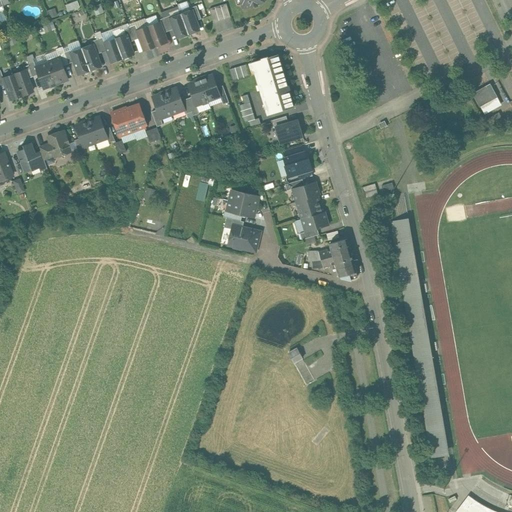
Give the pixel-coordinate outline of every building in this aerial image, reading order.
[(77,0),(65,4),(67,11),(80,7),(77,0)] [(264,0),(240,0),(243,9),(251,6),(252,8),(258,5),(258,4),(265,2),(264,0)] [(226,3),(221,5),(225,19),(231,17),(226,3)] [(221,5),(215,7),(219,20),(225,19),(221,5)] [(201,19),(197,6),(191,8),(191,10),(192,10),(196,21),(201,19)] [(215,7),(209,9),(214,22),(219,20),(215,7)] [(196,21),(192,10),(191,10),(181,14),(189,34),(199,30),(196,21)] [(171,18),(170,18),(174,29),(178,38),(189,34),(181,14),(171,18)] [(174,29),(170,18),(171,18),(170,16),(164,18),(169,31),(174,29)] [(164,18),(158,20),(159,23),(163,33),(169,31),(164,18)] [(159,23),(148,27),(156,46),(166,42),(163,33),(159,23)] [(136,25),(130,27),(135,40),(140,38),(138,31),(138,30),(136,25)] [(130,27),(124,29),(126,35),(129,42),(135,40),(130,27)] [(138,30),(138,31),(140,38),(145,50),(156,46),(148,27),(138,30)] [(129,42),(126,35),(116,39),(123,58),(134,54),(129,42)] [(105,43),(103,37),(97,39),(102,52),(107,50),(105,43)] [(97,39),(91,41),(93,45),(96,54),(102,52),(97,39)] [(123,58),(116,39),(105,43),(107,50),(112,62),(123,58)] [(96,54),(93,45),(82,49),(90,70),(101,67),(96,54)] [(65,52),(62,47),(56,49),(60,58),(63,66),(69,64),(65,52)] [(71,53),(74,61),(79,74),(90,70),(82,49),(71,53)] [(70,50),(65,52),(69,64),(74,61),(71,53),(70,50)] [(278,55),(268,58),(268,57),(261,59),(262,60),(252,62),(255,72),(258,71),(260,78),(283,71),(283,70),(282,66),(280,60),(279,56),(278,55)] [(63,66),(60,58),(48,62),(56,83),(68,79),(63,66)] [(34,61),(28,63),(29,65),(33,77),(39,74),(36,67),(34,61)] [(36,67),(39,74),(43,88),(56,83),(48,62),(36,67)] [(246,64),(230,69),(233,81),(250,76),(246,64)] [(33,77),(29,65),(23,67),(24,70),(27,79),(33,77)] [(27,79),(24,70),(13,74),(21,96),(32,92),(27,79)] [(283,71),(260,78),(261,84),(263,83),(265,89),(263,90),(267,102),(269,101),(270,107),(268,108),(270,114),(277,112),(278,112),(283,110),(294,107),(294,105),(293,101),(292,101),(291,96),(290,92),(289,91),(290,91),(289,86),(288,86),(288,85),(287,81),(286,81),(285,76),(284,72),(283,71)] [(3,78),(5,85),(11,100),(21,96),(13,74),(3,78)] [(213,75),(201,80),(208,101),(209,100),(220,96),(217,88),(213,75)] [(201,80),(188,84),(193,96),(196,105),(202,103),(203,104),(209,101),(209,100),(208,101),(201,80)] [(229,102),(223,85),(217,88),(220,96),(223,105),(229,102)] [(492,86),(487,88),(486,86),(472,93),(480,106),(482,105),(485,112),(500,104),(497,97),(498,97),(492,86)] [(182,101),(177,88),(165,93),(173,114),(185,109),(182,101)] [(165,93),(153,97),(157,110),(160,118),(161,118),(173,114),(165,93)] [(196,105),(193,96),(187,98),(192,112),(193,115),(199,113),(196,105)] [(192,112),(187,98),(182,101),(185,109),(186,114),(192,112)] [(244,104),(239,105),(244,122),(248,121),(255,119),(250,102),(244,104)] [(139,104),(127,108),(136,131),(138,131),(140,131),(144,130),(145,128),(144,125),(147,125),(139,104)] [(127,107),(111,113),(120,137),(136,131),(127,108),(127,107)] [(160,118),(157,110),(152,112),(157,127),(163,124),(161,118),(160,118)] [(286,116),(271,121),(273,127),(275,127),(288,123),(286,116)] [(105,129),(100,117),(88,121),(96,142),(107,138),(108,137),(105,129)] [(255,119),(248,121),(250,127),(253,126),(261,124),(259,118),(255,119)] [(288,123),(275,127),(281,143),(303,136),(298,120),(288,123)] [(88,121),(76,126),(80,138),(83,146),(84,146),(96,142),(88,121)] [(115,140),(110,127),(105,129),(108,137),(107,138),(109,142),(115,140)] [(157,127),(146,131),(150,142),(161,138),(157,127)] [(63,130),(52,135),(53,137),(51,140),(49,141),(50,143),(54,155),(55,157),(60,156),(64,158),(66,153),(71,152),(68,144),(69,143),(67,138),(66,138),(63,130)] [(80,138),(75,140),(79,151),(85,149),(84,146),(83,146),(80,138)] [(122,140),(116,142),(120,153),(127,151),(122,140)] [(34,153),(30,143),(21,146),(23,149),(18,151),(17,154),(24,172),(30,170),(31,171),(39,168),(40,170),(46,167),(43,159),(40,151),(34,153)] [(50,143),(39,147),(40,151),(43,159),(54,155),(50,143)] [(301,146),(284,151),(286,158),(303,153),(301,146)] [(286,158),(284,158),(287,166),(286,166),(289,177),(298,174),(311,170),(312,170),(310,163),(308,163),(304,152),(303,153),(286,158)] [(3,153),(0,153),(0,179),(0,180),(2,180),(5,181),(9,180),(11,177),(12,176),(3,153)] [(311,170),(298,174),(300,180),(302,179),(312,176),(311,170)] [(300,180),(285,184),(287,190),(293,189),(293,188),(304,185),(302,179),(300,180)] [(19,180),(14,182),(18,193),(23,191),(19,180)] [(199,181),(198,199),(207,199),(208,182),(199,181)] [(304,185),(293,188),(293,189),(296,201),(318,195),(320,195),(315,181),(304,185)] [(375,183),(362,187),(363,193),(377,189),(375,183)] [(259,196),(232,189),(229,201),(256,207),(259,196)] [(377,189),(363,193),(365,199),(378,195),(377,189)] [(318,195),(296,201),(302,219),(323,213),(323,212),(318,195)] [(256,207),(229,201),(227,211),(242,215),(254,218),(256,207)] [(242,215),(227,211),(225,210),(223,217),(227,217),(241,221),(242,215)] [(323,213),(302,219),(306,232),(317,229),(329,225),(325,212),(323,212),(323,213)] [(241,221),(227,217),(224,227),(232,229),(233,225),(243,227),(244,221),(241,221)] [(243,227),(233,225),(232,229),(228,245),(233,246),(235,248),(241,249),(243,248),(256,251),(260,232),(243,227)] [(317,229),(306,232),(300,233),(302,240),(319,234),(317,229)] [(338,230),(327,233),(329,239),(340,236),(338,230)] [(347,239),(330,243),(332,251),(328,252),(327,249),(319,252),(321,258),(321,260),(333,256),(351,251),(347,239)] [(351,251),(333,256),(321,260),(323,268),(332,265),(336,264),(337,268),(354,263),(351,251)] [(321,258),(313,260),(313,268),(323,268),(321,260),(321,258)] [(354,263),(337,268),(339,276),(343,275),(344,278),(350,277),(349,274),(356,271),(354,263)] [(314,380),(297,348),(289,352),(306,384),(314,380)] [(452,452),(451,441),(441,441),(442,452),(452,452)] [(490,511),(488,511),(480,506),(472,501),(467,498),(455,511),(490,511)]
